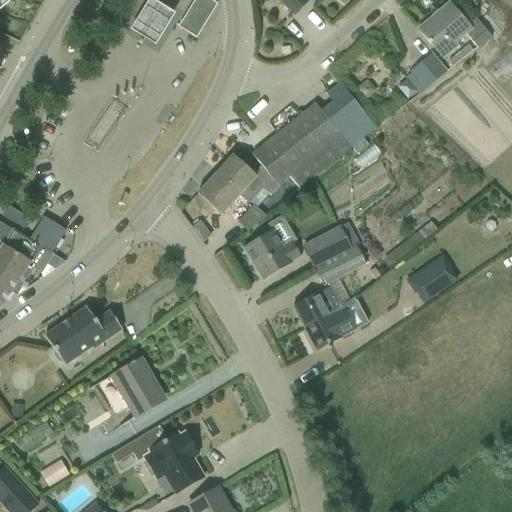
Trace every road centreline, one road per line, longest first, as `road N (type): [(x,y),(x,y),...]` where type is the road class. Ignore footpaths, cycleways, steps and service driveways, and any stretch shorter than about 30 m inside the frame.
road 1 (unclassified): [(309,511),(276,411),(238,334),(145,202)]
road 2 (primary): [(0,325),(54,288),(145,202)]
road 3 (unclassified): [(223,75),(271,77),(307,63),(379,0)]
road 4 (primary): [(145,202),(223,75)]
road 5 (primary): [(73,0),(0,120)]
